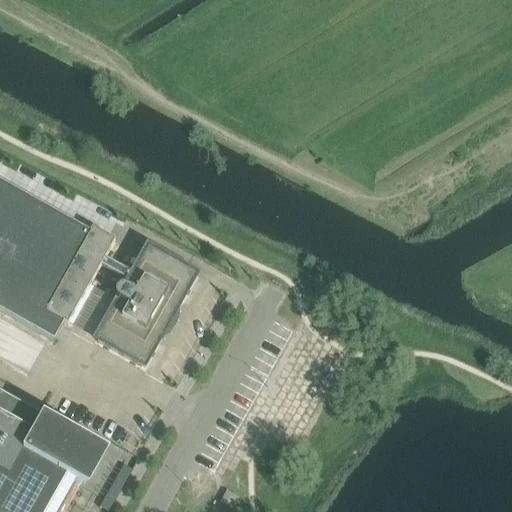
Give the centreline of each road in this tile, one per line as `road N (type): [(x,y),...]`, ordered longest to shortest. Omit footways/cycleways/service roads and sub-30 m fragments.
road 1 (unknown): [(197,432),(75,363),(73,332),(98,282)]
road 2 (unclassified): [(154,511),(256,325)]
